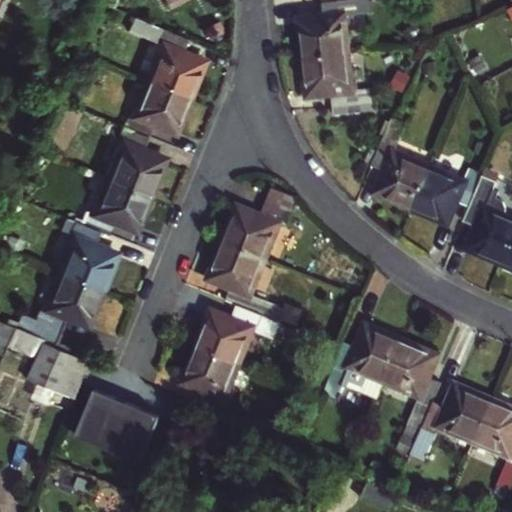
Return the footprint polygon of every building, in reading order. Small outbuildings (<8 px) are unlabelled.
[(300,16),(304,55),(348,51),(344,13),(370,10),(369,0),(324,0),(322,0),(324,14),(300,16)] [(163,42),(149,77),(190,94),(205,57),(183,49),(188,36),(135,14),(128,28),(163,42)] [(348,51),(304,55),(308,94),(331,91),(332,104),(333,112),(335,113),(360,111),(360,110),(373,109),(372,100),(371,86),(358,87),(352,88),(351,79),(348,51)] [(175,130),(190,94),(149,77),(135,112),(129,110),(124,123),(148,134),(154,121),(175,130)] [(376,190),(411,206),(429,165),(394,150),(406,122),(392,116),(372,163),(385,169),(376,190)] [(143,146),(148,134),(124,123),(118,137),(123,140),(109,174),(151,191),(165,155),(143,146)] [(464,179),(429,165),(411,206),(447,221),(456,199),(469,205),(480,180),(466,174),(464,179)] [(483,173),(480,180),(469,205),(463,219),(476,224),(467,246),(503,261),(511,240),(511,202),(491,194),(491,193),(497,179),(483,173)] [(136,227),(151,191),(109,174),(95,209),(90,207),(84,222),(100,228),(109,232),(114,218),(136,227)] [(238,203),(223,239),(264,257),(278,222),(284,224),(296,194),(272,185),(260,213),(238,203)] [(94,241),(100,228),(84,222),(74,218),(69,232),(74,234),(60,269),(102,286),(116,250),(94,241)] [(225,298),(239,303),(263,313),(273,317),(279,303),(255,293),(250,291),(264,257),(223,239),(208,275),(230,285),(225,298)] [(511,240),(503,261),(511,265),(511,240)] [(87,322),(102,286),(60,269),(47,304),(41,302),(35,316),(21,310),(15,324),(43,336),(54,341),(65,313),(87,322)] [(212,307),(197,344),(238,360),(252,325),(257,327),(258,326),(263,313),(239,303),(234,316),(212,307)] [(273,317),(263,313),(258,326),(268,330),(273,317)] [(368,372),(384,379),(401,338),(365,322),(356,344),(343,339),(341,344),(323,389),(336,395),(341,383),(346,385),(347,383),(349,378),(357,382),(365,379),(368,372)] [(15,324),(8,340),(36,353),(26,376),(58,389),(73,353),(42,339),(43,336),(15,324)] [(406,422),(420,428),(433,399),(441,380),(428,375),(437,353),(401,338),(384,379),(419,393),(406,422)] [(224,395),(238,360),(197,344),(182,379),(204,388),(199,402),(223,412),(229,397),(224,395)] [(349,378),(347,383),(377,396),(384,379),(368,372),(365,379),(357,382),(349,378)] [(439,424),(473,439),(491,398),(455,382),(446,404),(433,399),(420,428),(410,451),(424,457),(439,424)] [(94,385),(74,432),(139,459),(158,412),(94,385)] [(511,406),(491,398),(473,439),(508,454),(506,459),(511,461),(511,406)] [(424,457),(410,451),(408,455),(423,461),(424,457)] [(394,487),(370,477),(365,490),(394,502),(399,489),(394,487)]
